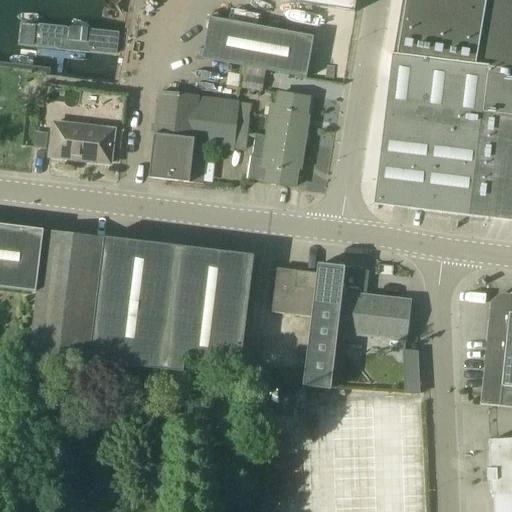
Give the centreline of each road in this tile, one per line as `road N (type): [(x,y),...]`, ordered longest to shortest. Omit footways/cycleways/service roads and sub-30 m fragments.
road 1 (unclassified): [(340,233),(0,191)]
road 2 (unclassified): [(448,511),(438,247)]
road 3 (unclassified): [(340,233),(379,0)]
